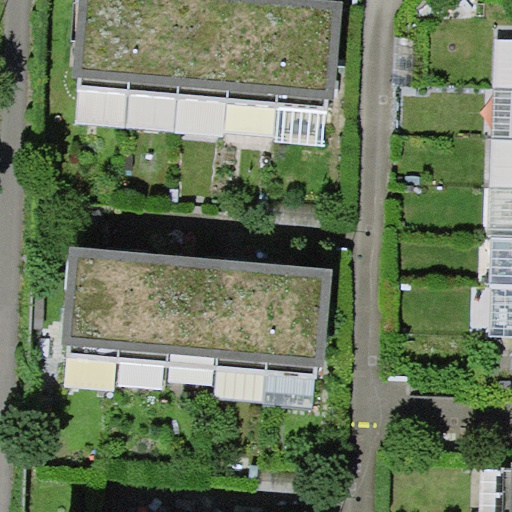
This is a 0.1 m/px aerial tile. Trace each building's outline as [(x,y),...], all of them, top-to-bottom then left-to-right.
[(140,0),(90,0),(83,86),(132,90),(140,0)] [(190,0),(140,0),(132,90),(182,95),(190,0)] [(241,0),(190,0),(182,95),(232,99),(241,0)] [(291,2),(274,0),(241,0),(232,99),(282,103),(291,2)] [(341,6),(291,2),(282,103),(332,108),(341,6)] [(129,258),(79,253),(70,355),(120,360),(129,258)] [(179,262),(129,258),(120,360),(170,364),(179,262)] [(229,266),(179,262),(170,364),(220,368),(229,266)] [(279,271),(229,266),(220,368),(270,373),(279,271)] [(329,275),(279,271),(270,373),(320,377),(329,275)] [(511,511),(511,469),(503,469),(501,511),(511,511)]
